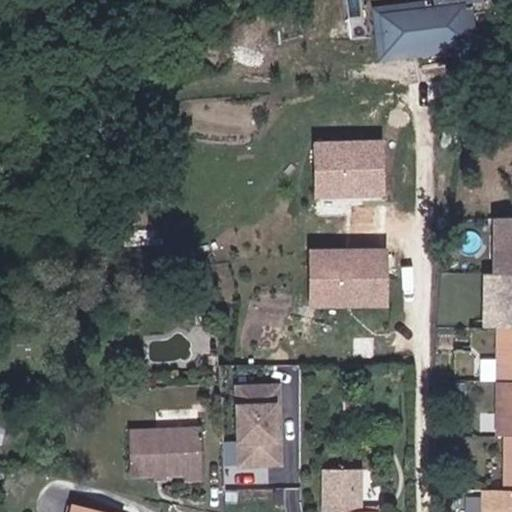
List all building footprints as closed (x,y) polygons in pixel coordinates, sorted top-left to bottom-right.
[(465,0),(430,0),(369,8),(376,62),(472,50),(465,0)] [(383,141),(311,143),(313,201),(385,198),(383,141)] [(511,216),(491,217),(490,275),(511,275),(511,216)] [(386,251),(305,251),(305,309),(386,309),(386,251)] [(511,275),(490,275),(480,274),(479,329),(494,329),(511,329),(511,275)] [(511,329),(494,329),(493,383),(511,383),(511,329)] [(511,383),(493,383),(493,436),(504,436),(511,435),(511,383)] [(278,388),(232,388),(233,471),(279,470),(278,388)] [(126,429),(127,475),(178,474),(178,480),(198,480),(197,428),(126,429)] [(314,471),(313,511),(356,511),(355,470),(314,471)] [(511,511),(511,489),(504,489),(482,489),(481,511),(511,511)]
